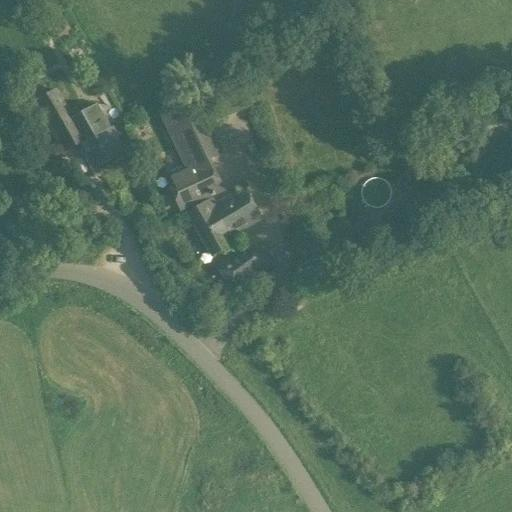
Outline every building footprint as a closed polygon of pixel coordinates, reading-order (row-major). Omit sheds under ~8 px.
[(211,160),(224,155),(211,124),(253,105),(241,79),(199,98),(198,95),(160,112),(186,171),(165,180),(180,213),(225,192),(211,160)] [(58,90),(36,101),(64,152),(78,144),(92,171),(122,155),(96,106),(73,118),(58,90)] [(387,195),(387,194),(386,190),(383,186),(380,183),(374,182),(371,182),(366,185),(363,188),(361,194),(362,199),(364,203),(369,206),(373,207),(377,207),(382,205),(385,200),(387,195)] [(226,240),(262,219),(244,188),(215,205),(211,200),(186,214),(211,257),(230,246),(226,240)] [(233,290),(261,270),(246,246),(217,268),(233,290)]
